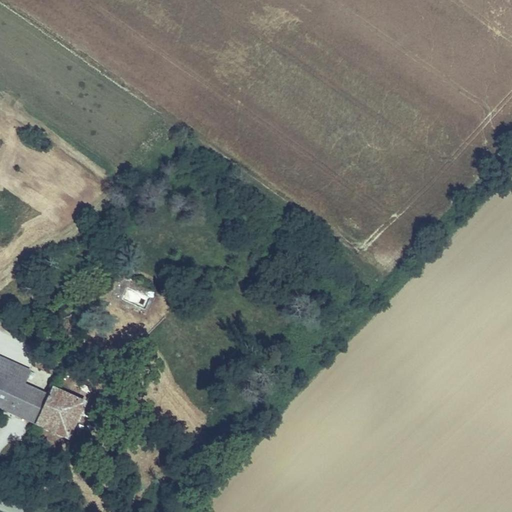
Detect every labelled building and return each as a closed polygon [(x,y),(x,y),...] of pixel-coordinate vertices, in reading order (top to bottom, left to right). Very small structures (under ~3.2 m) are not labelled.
[(116,283),(119,277),(110,272),(107,277),(116,283)] [(45,320),(49,314),(40,309),(37,314),(45,320)] [(15,364),(0,357),(0,374),(8,378),(15,364)] [(30,371),(15,364),(8,378),(24,385),(30,371)] [(0,407),(4,409),(10,395),(3,392),(2,392),(8,378),(0,374),(0,407)] [(4,409),(36,423),(48,396),(24,385),(8,378),(2,392),(3,392),(10,395),(4,409)] [(48,396),(36,423),(69,438),(84,404),(51,388),(48,396)]
